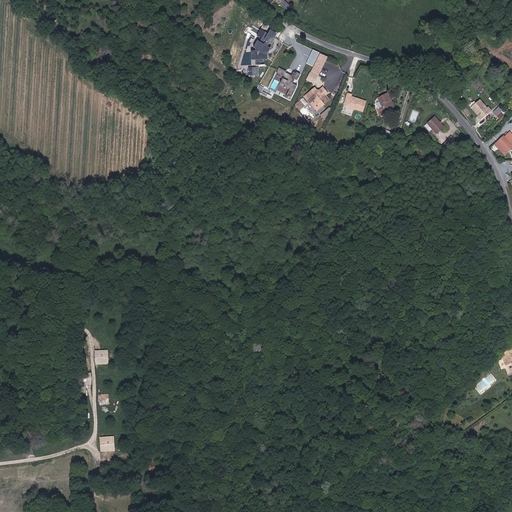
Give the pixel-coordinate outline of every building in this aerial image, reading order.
[(270,43),(275,33),(267,29),(263,38),(264,43),(263,43),(255,40),(253,44),(253,50),(249,50),(250,60),(256,59),(256,63),(263,63),(267,55),(269,50),(269,47),(261,44),(270,43)] [(320,52),(307,80),(315,84),(328,56),(320,52)] [(259,75),(259,66),(251,66),(251,75),(259,75)] [(293,84),(295,79),(297,80),(300,74),(296,72),(295,73),(293,72),(291,77),(289,76),(289,75),(286,73),(286,72),(279,68),(276,74),(278,75),(277,77),(282,79),(281,82),(286,85),(285,88),(290,90),(286,98),(291,100),(298,86),(293,84)] [(311,101),(315,101),(322,107),(330,100),(326,96),(328,94),(322,88),(318,92),(315,93),(312,92),(302,99),(306,104),(311,101)] [(353,112),(354,108),(364,111),(367,101),(351,96),(352,95),(348,93),(343,106),(346,109),(353,112)] [(386,113),(395,108),(391,101),(392,100),(388,93),(378,99),(383,107),(379,109),(380,111),(377,113),(380,118),(383,116),(384,117),(387,115),(386,113)] [(488,107),(480,98),(473,104),(484,117),(491,111),(488,107)] [(502,113),(499,108),(492,114),(496,118),(496,119),(502,113)] [(428,123),(438,135),(446,128),(436,117),(428,123)] [(511,133),(510,132),(505,138),(503,136),(498,141),(508,151),(511,147),(511,133)] [(97,306),(98,312),(110,311),(109,304),(97,306)] [(29,335),(30,344),(44,342),(42,334),(29,335)] [(97,352),(97,361),(110,359),(109,351),(97,352)] [(502,360),(508,373),(511,371),(511,353),(508,355),(506,352),(494,357),(491,359),(494,364),(497,363),(502,360)] [(83,383),(92,383),(92,372),(83,372),(83,383)] [(476,388),(482,394),(498,380),(492,373),(476,388)] [(96,399),(97,406),(109,404),(108,397),(96,399)] [(101,440),(102,446),(116,445),(115,438),(101,440)]
